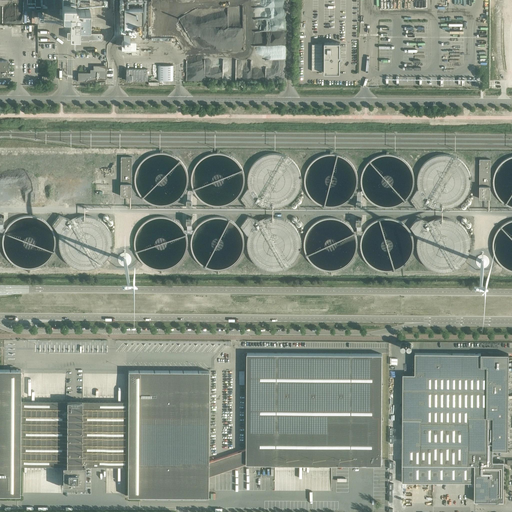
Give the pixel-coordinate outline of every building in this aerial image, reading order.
[(89,15),(89,0),(62,0),(62,14),(69,15),(69,19),(69,23),(89,23),(89,18),(89,15)] [(253,0),(250,17),(266,20),(268,29),(268,25),(270,25),(270,21),(270,20),(277,19),(271,17),(270,15),(269,18),(268,13),(269,7),(272,7),(271,2),(274,2),(274,0),(277,0),(278,2),(283,3),(277,4),(279,4),(279,7),(280,7),(281,11),(288,12),(285,0),(253,0)] [(142,23),(142,8),(124,8),(124,27),(132,27),(132,23),(142,23)] [(102,40),(102,33),(80,33),(80,28),(72,28),(72,31),(67,31),(67,39),(78,39),(102,40)] [(342,58),(340,56),(340,42),(325,42),(324,73),(340,73),(340,59),(342,58)] [(322,59),(322,56),(322,44),(312,44),(312,71),(322,71),(322,59)] [(8,71),(8,66),(7,66),(7,60),(0,60),(0,76),(7,76),(7,71),(8,71)] [(106,79),(106,73),(106,66),(93,66),(93,73),(78,73),(78,82),(95,82),(95,79),(106,79)] [(174,79),(174,67),(159,66),(159,79),(174,79)] [(148,81),(148,69),(127,69),(127,81),(148,81)] [(302,178),(302,177),(302,175),(301,174),(301,173),(301,172),(300,171),(300,169),(299,168),(299,167),(298,166),(297,165),(296,164),(296,163),(295,162),(294,161),(293,160),(292,160),(291,159),(290,158),(288,157),(287,156),(285,156),(284,155),(283,155),(282,155),(280,154),(279,154),(278,154),(277,154),(275,154),(273,154),(272,154),(270,154),(269,154),(268,155),(266,155),(265,156),(263,157),(262,157),(261,158),(260,159),(259,160),(258,160),(256,162),(255,163),(254,164),(253,165),(253,166),(252,167),(251,168),(251,169),(250,170),(250,172),(250,173),(249,174),(249,175),(249,176),(249,177),(248,179),(248,180),(248,181),(248,182),(249,183),(249,184),(249,186),(249,187),(250,189),(250,190),(250,191),(251,192),(252,193),(253,195),(253,196),(254,197),(255,198),(256,199),(257,200),(257,201),(258,202),(260,203),(262,204),(263,205),(264,205),(266,206),(267,206),(268,206),(270,207),(271,207),(272,207),(274,208),(275,208),(277,208),(278,207),(280,207),(281,207),(283,206),(284,206),(285,206),(286,205),(288,204),(289,204),(290,203),(291,202),(292,201),(294,200),(294,199),(295,198),(296,197),(297,196),(298,195),(299,194),(299,193),(300,191),(301,190),(301,188),(301,187),(302,186),(302,185),(302,183),(302,182),(302,181),(302,179),(302,178)] [(466,167),(465,165),(464,164),(462,162),(461,161),(459,160),(458,159),(457,158),(456,158),(454,157),(452,156),(451,156),(450,156),(449,155),(447,155),(445,155),(444,155),(442,155),(441,155),(440,156),(438,156),(437,156),(435,157),(434,157),(432,158),(431,159),(430,160),(429,160),(427,161),(426,162),(425,164),(423,165),(422,167),(422,168),(421,169),(420,170),(420,171),(419,172),(419,173),(419,174),(418,175),(418,177),(418,179),(418,180),(417,181),(417,182),(418,184),(418,185),(418,186),(418,188),(419,190),(419,191),(419,192),(420,193),(420,194),(421,194),(421,195),(421,196),(422,197),(423,198),(424,199),(424,200),(425,201),(427,202),(428,203),(429,204),(430,205),(431,205),(432,206),(434,207),(435,207),(436,208),(437,208),(438,208),(440,209),(442,209),(443,209),(445,209),(447,209),(448,209),(450,208),(451,208),(453,208),(454,207),(455,207),(456,206),(458,205),(459,204),(460,204),(461,203),(463,201),(464,201),(465,200),(465,199),(467,197),(467,196),(468,195),(469,194),(469,193),(469,192),(470,191),(470,190),(470,189),(471,187),(471,185),(471,184),(471,183),(471,181),(471,179),(471,177),(470,176),(470,174),(470,173),(469,172),(469,171),(468,170),(468,169),(467,168),(466,167)] [(132,196),(132,157),(121,157),(121,196),(132,196)] [(490,198),(490,159),(480,159),(479,198),(490,198)] [(250,190),(250,189),(247,189),(241,198),(248,207),(258,203),(260,203),(258,202),(257,201),(257,200),(256,199),(255,198),(254,197),(253,196),(253,195),(252,193),(251,192),(250,191),(250,190)] [(419,191),(419,190),(417,190),(411,199),(417,208),(428,205),(429,204),(428,203),(427,202),(425,201),(424,200),(424,199),(423,198),(422,197),(421,196),(421,195),(421,194),(420,194),(420,193),(419,192),(419,191)] [(70,221),(69,219),(59,215),(52,224),(58,233),(60,234),(60,233),(61,232),(61,231),(62,230),(62,229),(63,228),(64,226),(65,226),(66,225),(66,224),(67,224),(67,223),(68,223),(68,222),(69,222),(70,221)] [(80,217),(78,217),(77,218),(75,218),(74,219),(72,220),(71,220),(70,221),(69,222),(68,222),(68,223),(67,223),(67,224),(66,224),(66,225),(65,226),(64,226),(63,228),(62,229),(62,230),(61,231),(61,232),(60,233),(60,234),(60,235),(60,236),(59,237),(59,238),(59,239),(59,240),(59,241),(58,243),(59,245),(59,246),(59,247),(59,249),(60,251),(60,252),(61,254),(61,255),(62,256),(63,258),(64,259),(65,260),(66,261),(67,263),(69,264),(70,265),(71,266),(72,267),(73,267),(75,268),(77,269),(79,269),(80,270),(82,270),(84,270),(86,270),(88,270),(89,270),(91,269),(93,269),(94,268),(96,268),(97,267),(99,267),(100,266),(101,265),(103,264),(104,262),(105,261),(106,260),(107,259),(108,257),(109,256),(110,254),(110,253),(111,252),(111,251),(111,250),(112,249),(112,247),(112,246),(112,245),(112,244),(112,243),(112,242),(112,241),(112,240),(112,239),(112,237),(111,236),(111,235),(110,234),(110,233),(110,232),(109,230),(108,229),(107,227),(106,226),(105,225),(105,224),(103,223),(102,222),(101,221),(99,220),(97,219),(95,218),(94,218),(92,217),(90,217),(88,216),(86,216),(84,216),(82,216),(80,217)] [(258,223),(259,222),(258,220),(248,217),(241,226),(247,235),(249,236),(249,235),(250,234),(250,233),(251,232),(251,231),(252,230),(252,229),(253,228),(254,227),(255,226),(255,225),(256,225),(256,224),(257,224),(258,223)] [(300,238),(300,237),(299,235),(299,234),(298,233),(298,231),(297,230),(297,229),(296,228),(295,227),(294,226),(293,225),(292,224),(291,224),(290,223),(289,222),(288,221),(287,221),(286,220),(284,219),(283,219),(282,219),(281,218),(280,218),(278,218),(277,218),(276,218),(275,217),(273,217),(272,218),(271,218),(269,218),(268,218),(267,219),(266,219),(265,219),(263,220),(262,220),(261,221),(260,221),(259,222),(258,223),(257,224),(256,224),(256,225),(255,225),(255,226),(254,227),(253,228),(252,229),(252,230),(251,231),(251,232),(250,233),(250,234),(249,235),(249,236),(248,237),(248,239),(248,240),(248,241),(248,243),(247,244),(247,245),(248,246),(248,248),(248,250),(248,251),(249,252),(249,253),(250,255),(250,257),(251,257),(252,259),(252,260),(253,261),(254,262),(255,263),(256,264),(257,265),(258,265),(259,266),(260,267),(261,268),(262,268),(264,269),(265,269),(266,270),(268,270),(269,271),(270,271),(271,271),(273,271),(275,271),(276,271),(277,271),(278,271),(280,271),(282,270),(283,270),(284,269),(286,269),(287,268),(288,267),(289,267),(290,266),(291,265),(293,264),(294,263),(294,262),(295,261),(296,260),(297,259),(298,258),(298,257),(299,255),(300,254),(300,252),(300,251),(301,250),(301,248),(301,247),(301,246),(301,245),(301,244),(301,242),(301,241),(301,240),(301,239),(300,238)] [(427,224),(428,223),(428,222),(417,218),(410,227),(417,236),(418,236),(419,235),(419,233),(420,232),(421,231),(421,230),(422,230),(422,229),(423,228),(424,227),(425,226),(425,225),(426,225),(426,224),(427,224)] [(470,243),(470,242),(470,241),(470,240),(470,238),(469,237),(469,236),(468,235),(468,233),(467,232),(466,231),(465,229),(465,228),(464,227),(463,226),(462,226),(461,225),(460,224),(459,223),(458,222),(457,222),(456,221),(455,221),(453,220),(452,220),(451,219),(450,219),(448,219),(447,218),(446,218),(444,218),(443,218),(442,218),(441,218),(439,219),(438,219),(437,219),(435,219),(434,220),(433,220),(432,221),(431,222),(430,222),(428,223),(427,224),(426,224),(426,225),(425,225),(425,226),(424,227),(423,228),(422,229),(422,230),(421,230),(421,231),(420,232),(419,233),(419,235),(418,236),(418,237),(418,238),(417,239),(417,241),(417,242),(417,243),(417,245),(417,246),(417,247),(417,249),(417,250),(417,251),(418,252),(418,254),(419,255),(419,256),(420,257),(420,258),(421,259),(422,261),(422,262),(424,263),(425,264),(425,265),(426,266),(428,267),(429,268),(430,268),(432,269),(432,270),(434,270),(435,271),(436,271),(437,271),(439,272),(441,272),(442,272),(443,272),(444,272),(446,272),(448,272),(449,271),(450,271),(451,271),(453,270),(454,270),(456,269),(457,269),(458,268),(459,267),(460,266),(461,265),(462,264),(463,263),(464,262),(465,261),(466,260),(466,259),(467,258),(468,257),(468,255),(469,254),(469,253),(470,252),(470,250),(470,249),(470,247),(470,246),(470,245),(470,243)] [(382,464),(382,354),(247,353),(246,449),(208,462),(208,476),(246,463),(246,464),(382,464)] [(508,449),(508,427),(508,354),(415,353),(415,374),(421,374),(421,419),(403,419),(402,482),(474,483),(474,501),(478,501),(478,503),(498,503),(498,501),(503,501),(504,461),(493,461),(493,449),(508,449)] [(208,462),(209,371),(128,370),(128,401),(82,401),(67,401),(21,400),(21,370),(0,369),(0,495),(20,495),(20,466),(63,466),(63,488),(85,488),(85,466),(128,466),(128,496),(208,496),(208,476),(208,462)]
